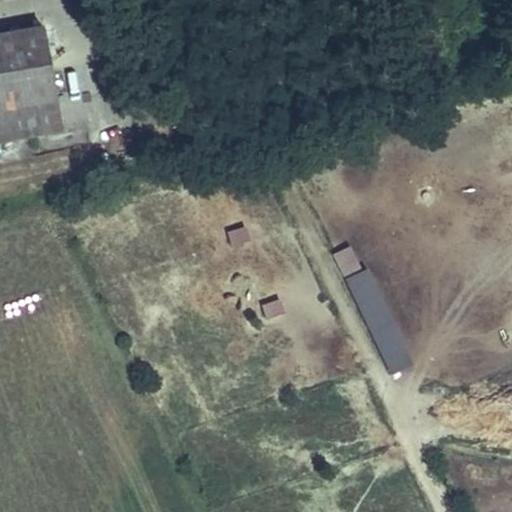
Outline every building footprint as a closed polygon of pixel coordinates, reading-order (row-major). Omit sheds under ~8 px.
[(0,36),(0,109),(53,99),(39,28),(0,36)] [(53,99),(0,109),(0,144),(60,132),(53,99)] [(231,245),(249,241),(245,226),(227,230),(231,245)] [(349,244),(330,256),(343,277),(362,266),(349,244)] [(351,275),(385,375),(408,367),(374,267),(351,275)] [(280,298),(259,304),(264,318),(284,312),(280,298)]
